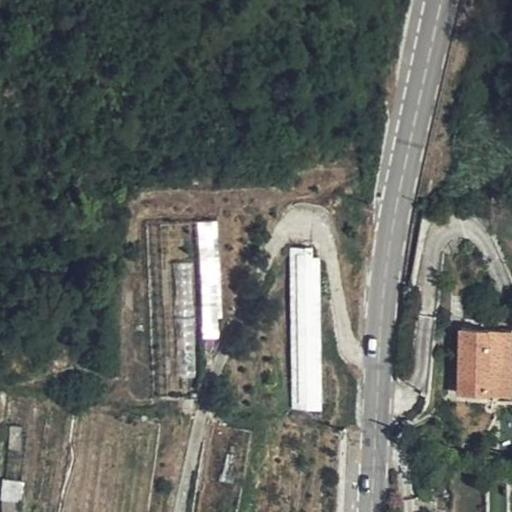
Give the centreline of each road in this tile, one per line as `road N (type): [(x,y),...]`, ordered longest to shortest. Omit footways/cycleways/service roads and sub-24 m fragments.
road 1 (secondary): [(371,511),(391,231),(442,0)]
road 2 (unknown): [(182,511),(213,370),(291,228),(309,217),(323,224),(352,343),(356,352),(380,356)]
